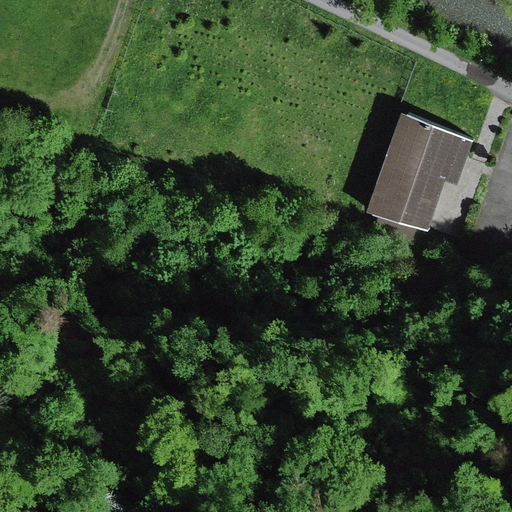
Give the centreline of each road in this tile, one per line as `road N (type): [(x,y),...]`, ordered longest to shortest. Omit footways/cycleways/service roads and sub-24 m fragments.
road 1 (track): [(321,0),(511,91)]
road 2 (track): [(59,110),(102,60),(124,0)]
